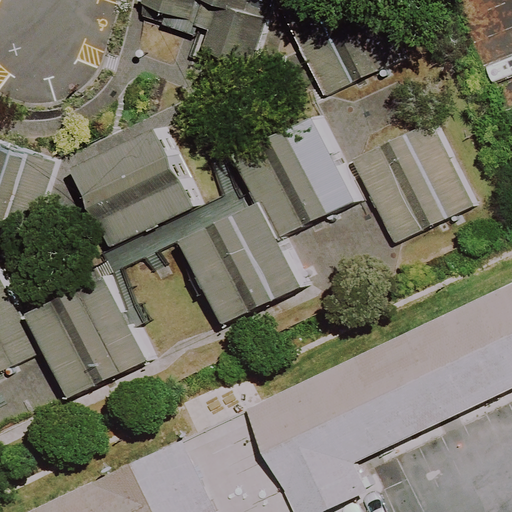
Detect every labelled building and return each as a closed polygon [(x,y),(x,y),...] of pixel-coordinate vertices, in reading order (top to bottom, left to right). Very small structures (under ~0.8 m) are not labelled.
[(270,69),(295,0),(188,0),(176,35),(270,69)] [(434,70),(402,0),(349,0),(315,15),(355,105),(434,70)] [(503,215),(462,125),(383,160),(423,250),(503,215)] [(400,218),(360,128),(281,163),(321,253),(400,218)] [(0,235),(49,255),(86,163),(5,131),(0,143),(0,235)] [(232,225),(192,135),(113,170),(153,260),(232,225)] [(339,305),(299,215),(219,250),(260,340),(339,305)] [(0,399),(71,368),(31,278),(0,291),(0,399)] [(176,379),(136,289),(56,324),(96,414),(176,379)] [(342,511),(511,437),(511,319),(282,421),(322,511),(342,511)] [(0,464),(10,460),(0,436),(0,464)] [(245,511),(222,460),(102,511),(245,511)]
